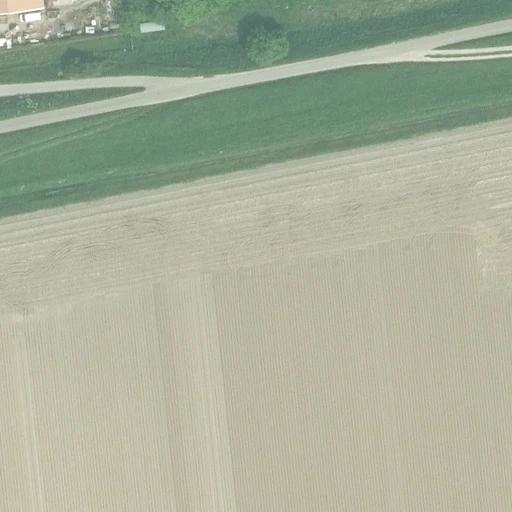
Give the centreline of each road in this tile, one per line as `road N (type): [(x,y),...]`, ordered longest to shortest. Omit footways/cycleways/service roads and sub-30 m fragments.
road 1 (unclassified): [(190,89),(511,25)]
road 2 (unclassified): [(0,127),(190,89)]
road 3 (unclassified): [(190,89),(144,81),(0,90)]
road 4 (track): [(511,51),(367,57)]
